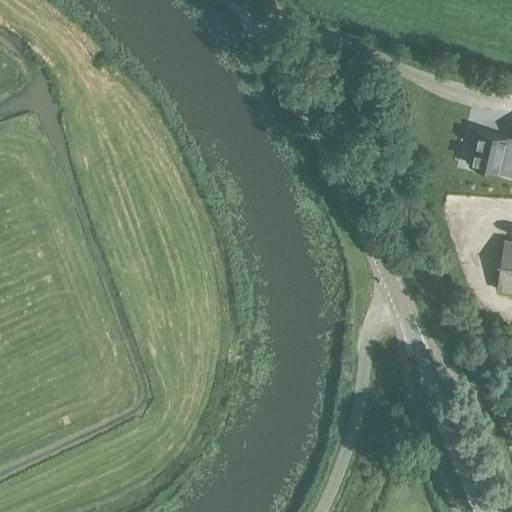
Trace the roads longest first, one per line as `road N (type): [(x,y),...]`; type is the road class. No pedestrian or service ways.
road 1 (tertiary): [(397,298),(327,142),(239,0)]
road 2 (unknown): [(250,13),(301,45),(364,69),(511,111)]
road 3 (unclassified): [(320,511),(352,433),(366,338),(378,311),(397,298)]
road 4 (tertiary): [(488,511),(397,298)]
